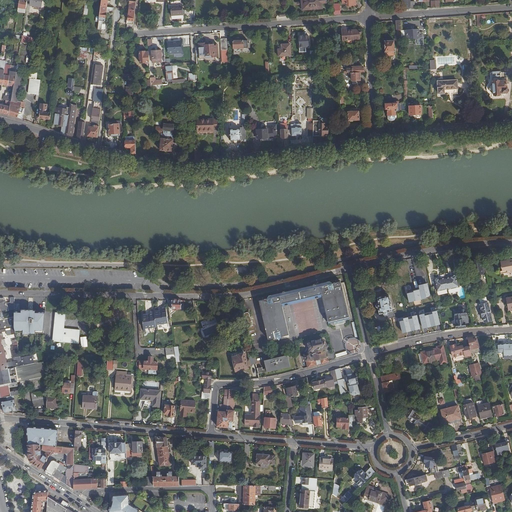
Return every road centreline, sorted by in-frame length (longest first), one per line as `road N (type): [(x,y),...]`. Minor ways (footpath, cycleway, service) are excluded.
road 1 (residential): [(0,119),(173,165),(373,139)]
road 2 (residential): [(0,292),(242,295),(349,267)]
road 3 (residential): [(368,17),(134,33)]
road 4 (residential): [(0,417),(211,434)]
road 5 (residential): [(211,434),(220,383),(267,381),(369,354)]
road 6 (residential): [(349,267),(511,242)]
road 7 (residential): [(80,502),(90,491),(202,488),(210,511)]
road 8 (residential): [(369,354),(511,330)]
road 9 (residential): [(511,7),(368,17)]
road 10 (residential): [(373,139),(511,125)]
road 11 (residential): [(373,139),(368,17)]
